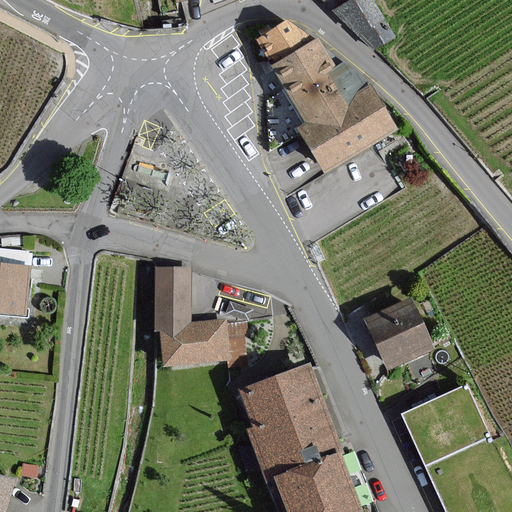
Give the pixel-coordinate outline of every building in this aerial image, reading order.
[(395,32),(372,0),(346,0),(333,9),(374,50),(395,32)] [(335,69),(328,58),(316,40),(291,23),(261,42),(272,59),(276,65),(295,94),(313,123),(302,130),(327,169),(394,127),(368,87),(347,61),(335,69)] [(26,247),(0,246),(0,258),(26,259),(26,247)] [(27,268),(0,266),(0,309),(24,311),(27,273),(27,268)] [(227,358),(225,321),(189,323),(190,270),(158,269),(157,328),(163,328),(165,362),(227,358)] [(409,302),(370,320),(391,365),(410,356),(430,347),(409,302)] [(350,511),(360,509),(346,470),(339,454),(308,369),(246,392),(260,429),(252,432),(281,511),(285,511),(292,510),(292,511),(350,511)] [(511,511),(511,462),(500,437),(491,441),(468,384),(402,414),(446,511),(511,511)] [(13,481),(0,477),(0,511),(3,511),(6,505),(13,481)]
